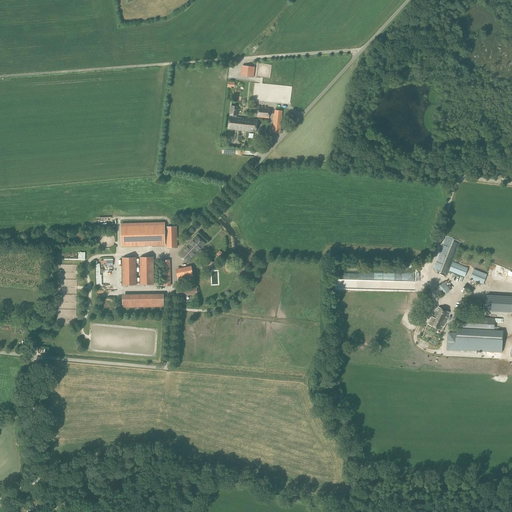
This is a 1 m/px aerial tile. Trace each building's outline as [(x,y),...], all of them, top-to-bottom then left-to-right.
[(253,77),(254,67),(242,65),(240,75),(253,77)] [(245,126),(245,119),(236,117),(236,115),(237,115),(238,107),(231,106),(229,129),(239,130),(240,125),(245,126)] [(269,119),(270,108),(259,107),(257,117),(269,119)] [(280,133),(282,115),(274,114),(273,133),(280,133)] [(240,125),(239,130),(256,132),(257,120),(245,119),(245,126),(240,125)] [(165,245),(164,232),(164,223),(122,224),(122,246),(165,245)] [(167,227),(167,247),(177,247),(177,227),(167,227)] [(188,263),(205,244),(197,236),(179,255),(188,263)] [(122,258),(123,285),(137,285),(136,257),(122,258)] [(141,285),(156,285),(155,281),(154,281),(154,257),(140,258),(141,285)] [(212,263),(209,258),(201,263),(203,267),(212,263)] [(171,286),(170,260),(156,261),(157,264),(163,264),(164,286),(171,286)] [(465,277),(468,268),(452,262),(449,271),(465,277)] [(191,267),(176,270),(178,279),(193,276),(191,267)] [(483,285),(487,275),(474,269),(470,279),(483,285)] [(442,297),(451,290),(444,282),(436,289),(442,297)] [(100,284),(100,290),(104,290),(105,295),(111,295),(111,290),(106,290),(106,284),(100,284)] [(473,288),(472,289),(467,284),(464,287),(471,294),(475,290),(473,288)] [(479,297),(485,297),(485,292),(488,292),(488,286),(481,286),(482,293),(479,293),(479,297)] [(197,287),(179,287),(176,287),(177,296),(197,295),(197,287)] [(164,294),(122,294),(122,307),(164,307),(164,294)] [(481,311),(482,299),(462,298),(461,310),(481,311)] [(440,331),(449,313),(438,307),(433,317),(432,317),(428,324),(440,331)] [(460,327),(460,329),(494,331),(494,329),(495,318),(488,318),(461,317),(461,324),(460,327)] [(429,340),(432,330),(424,327),(421,337),(429,340)] [(503,332),(494,331),(460,329),(457,329),(456,334),(448,334),(448,350),(461,351),(461,350),(502,352),(503,332)] [(418,344),(426,347),(428,343),(420,339),(418,344)]
